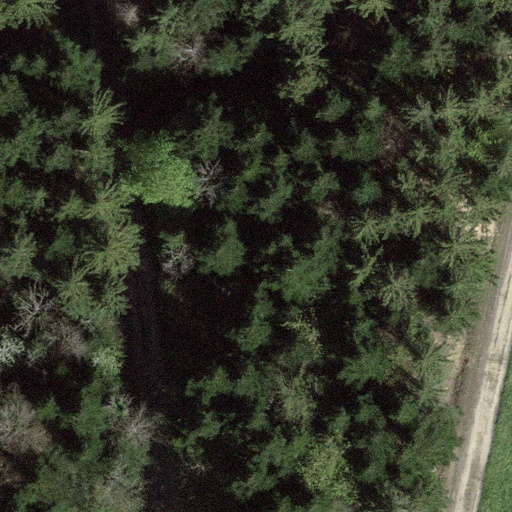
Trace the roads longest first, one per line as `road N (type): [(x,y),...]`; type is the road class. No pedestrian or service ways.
road 1 (track): [(100,0),(172,511)]
road 2 (track): [(511,319),(465,511)]
